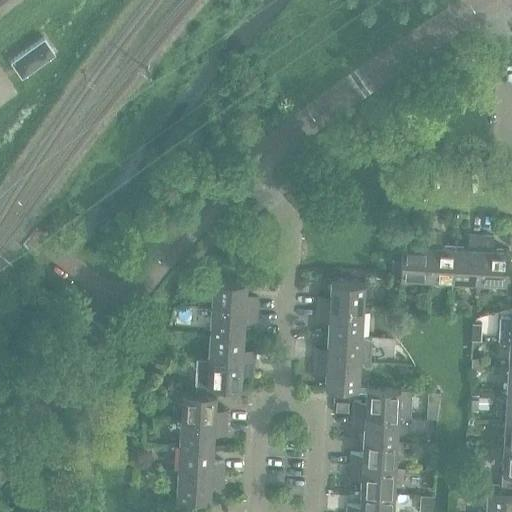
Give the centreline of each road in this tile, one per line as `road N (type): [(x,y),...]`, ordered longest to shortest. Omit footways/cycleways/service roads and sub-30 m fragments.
road 1 (unclassified): [(483,4),(393,60),(249,170)]
road 2 (residential): [(280,406),(290,220),(249,170)]
road 3 (unclassified): [(125,301),(0,466)]
road 4 (unclassified): [(249,170),(125,301)]
road 5 (residential): [(511,164),(505,142),(509,56),(483,4)]
road 6 (unclassified): [(0,215),(125,301)]
road 7 (residential): [(280,406),(318,408),(311,511)]
road 8 (residential): [(254,511),(261,404),(280,406)]
